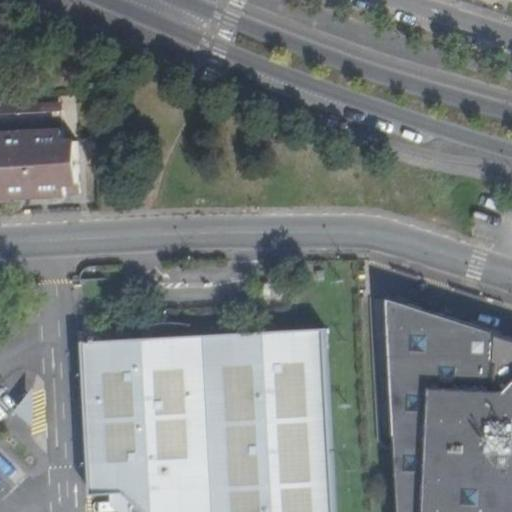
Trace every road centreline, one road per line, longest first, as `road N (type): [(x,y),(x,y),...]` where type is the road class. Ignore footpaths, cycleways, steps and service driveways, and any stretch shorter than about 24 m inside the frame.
road 1 (residential): [(0,244),(340,232),(389,237),(511,276)]
road 2 (secondary): [(138,19),(511,149)]
road 3 (secondary): [(511,108),(341,60),(189,0)]
road 4 (residential): [(511,38),(394,0)]
